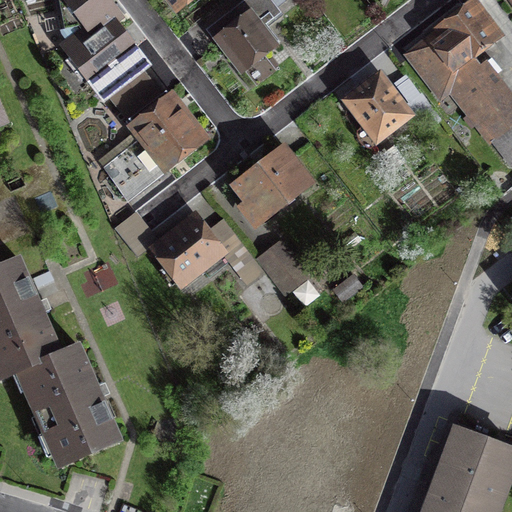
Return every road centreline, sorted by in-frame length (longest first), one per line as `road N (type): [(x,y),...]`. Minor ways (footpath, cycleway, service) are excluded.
road 1 (residential): [(242,142),(428,0)]
road 2 (residential): [(134,0),(242,142)]
